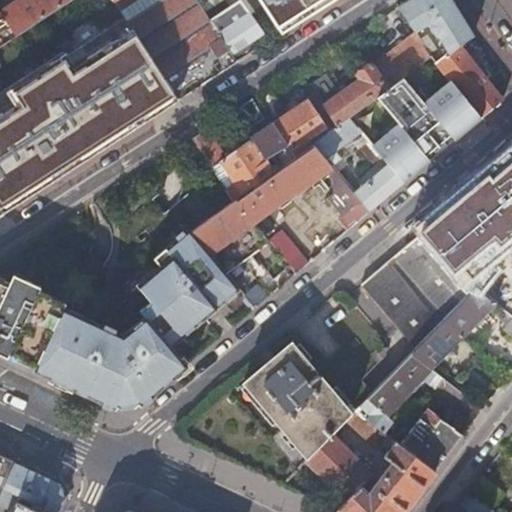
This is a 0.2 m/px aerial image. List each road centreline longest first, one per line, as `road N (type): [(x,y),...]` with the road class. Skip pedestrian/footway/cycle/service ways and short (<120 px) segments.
road 1 (residential): [(117,457),(511,123)]
road 2 (residential): [(0,246),(378,0)]
road 3 (residential): [(511,393),(422,511)]
road 4 (secondary): [(117,457),(0,403)]
road 5 (secondary): [(232,511),(117,457)]
